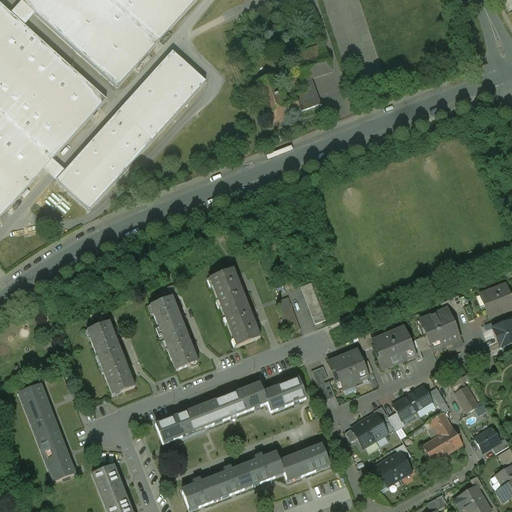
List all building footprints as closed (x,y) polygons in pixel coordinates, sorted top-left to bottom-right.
[(25,0),(23,2),(118,87),(196,0),(25,0)] [(0,217),(105,98),(0,3),(0,217)] [(292,54),(301,82),(311,79),(331,72),(322,44),(292,54)] [(204,84),(172,55),(56,183),(88,212),(204,84)] [(277,76),(252,85),(266,124),(299,113),(293,96),(285,99),(277,76)] [(304,91),(293,96),(299,113),(321,105),(311,79),(301,82),(304,91)] [(233,271),(209,280),(209,281),(211,280),(214,286),(211,287),(217,303),(220,302),(222,308),(220,309),(224,320),(226,319),(229,326),(227,326),(233,342),(235,341),(237,347),(235,348),(235,349),(260,339),(257,333),(254,335),(253,332),(256,330),(250,314),(247,315),(246,312),(249,311),(244,299),(241,300),(240,297),(243,296),(236,280),(233,281),(232,278),(235,277),(233,271)] [(311,284),(300,288),(302,293),(313,290),(311,284)] [(511,302),(505,286),(480,297),(488,319),(511,309),(511,302)] [(313,290),(302,293),(304,299),(315,295),(313,290)] [(315,295),(304,299),(307,304),(317,300),(315,295)] [(458,298),(440,305),(443,312),(446,311),(448,316),(463,310),(462,309),(458,298)] [(197,364),(172,299),(149,307),(175,373),(197,364)] [(287,299),(277,303),(279,308),(290,304),(287,299)] [(317,300),(307,304),(309,309),(319,306),(317,300)] [(290,304),(279,308),(281,314),(292,310),(290,304)] [(319,306),(309,309),(311,315),(321,311),(319,306)] [(469,306),(462,309),(463,310),(468,324),(474,321),(469,306)] [(292,310),(281,314),(283,319),(294,315),(292,310)] [(321,311),(311,315),(313,320),(323,316),(321,311)] [(443,312),(420,321),(426,336),(425,337),(429,349),(431,353),(459,341),(448,316),(446,311),(443,312)] [(294,315),(283,319),(285,324),(296,320),(294,315)] [(323,316),(313,320),(315,325),(325,322),(323,316)] [(296,320),(285,324),(287,330),(298,326),(296,320)] [(511,326),(510,322),(489,330),(500,356),(511,351),(511,326)] [(109,324),(86,332),(112,398),(134,389),(109,324)] [(298,326),(287,330),(289,335),(300,331),(298,326)] [(373,342),(371,343),(373,348),(383,370),(413,357),(414,357),(412,351),(403,330),(373,342)] [(369,334),(358,339),(363,352),(373,348),(371,343),(373,342),(369,334)] [(425,337),(414,341),(417,348),(419,353),(429,349),(425,337)] [(419,353),(417,348),(412,351),(414,357),(413,357),(416,362),(422,360),(419,353)] [(356,353),(327,365),(335,383),(339,381),(342,391),(353,386),(353,385),(367,379),(366,376),(361,365),(356,353)] [(368,362),(361,365),(366,376),(372,374),(368,362)] [(325,388),(323,382),(327,380),(322,368),(311,373),(323,402),(334,398),(330,386),(325,388)] [(291,382),(262,394),(267,405),(266,405),(270,414),(306,400),(298,380),(297,380),(297,381),(291,383),(291,382)] [(214,403),(198,409),(198,408),(193,410),(193,411),(176,417),(171,419),(171,420),(155,426),(162,446),(182,438),(204,429),(204,430),(266,405),(267,405),(262,394),(259,385),(252,388),(252,387),(239,392),(233,394),(234,395),(220,400),(214,403)] [(74,476),(39,387),(19,395),(54,484),(74,476)] [(477,408),(466,388),(454,395),(466,415),(477,408)] [(423,389),(407,398),(416,413),(421,409),(422,410),(426,407),(431,404),(432,403),(427,395),(423,389)] [(444,403),(436,390),(427,395),(432,403),(431,404),(434,409),(444,403)] [(407,398),(392,408),(396,414),(401,422),(406,419),(407,419),(411,417),(411,416),(416,413),(407,398)] [(387,419),(381,409),(373,413),(375,416),(381,425),(388,421),(387,419)] [(396,414),(387,419),(388,421),(396,433),(405,427),(401,422),(396,414)] [(443,415),(423,427),(432,441),(452,430),(443,415)] [(381,425),(375,416),(363,423),(374,442),(386,435),(381,425)] [(363,423),(351,431),(357,440),(363,449),(374,442),(363,423)] [(432,441),(422,448),(432,464),(462,447),(452,430),(432,441)] [(351,431),(344,435),(350,444),(357,440),(351,431)] [(500,446),(491,431),(474,441),(483,456),(491,451),(500,446)] [(500,446),(491,451),(495,458),(509,450),(505,443),(500,446)] [(222,475),(200,483),(199,480),(190,483),(191,487),(180,491),(188,511),(189,511),(189,510),(197,506),(199,509),(213,503),(212,500),(230,493),(231,496),(243,491),(242,488),(258,482),(259,484),(275,479),(274,476),(283,473),(287,484),(288,484),(287,481),(299,476),(301,479),(315,473),(314,470),(327,466),(328,468),(329,468),(320,446),(301,454),(301,452),(296,454),(296,456),(278,463),(275,454),(262,459),(261,456),(252,459),(253,463),(231,471),(230,468),(221,471),(222,475)] [(403,446),(395,451),(398,456),(399,455),(402,453),(406,451),(403,446)] [(511,455),(509,451),(497,458),(503,468),(511,463),(511,455)] [(398,456),(387,462),(399,480),(411,473),(399,455),(398,456)] [(399,480),(387,462),(376,469),(381,479),(387,488),(387,487),(399,480)] [(130,511),(113,467),(91,476),(105,511),(130,511)] [(503,491),(497,495),(503,505),(511,498),(511,470),(511,468),(495,478),(503,491)] [(483,489),(476,478),(469,482),(474,490),(476,488),(478,492),(483,489)] [(381,479),(373,484),(380,493),(388,488),(387,487),(387,488),(381,479)] [(474,490),(453,502),(458,511),(460,511),(463,510),(463,511),(489,511),(490,511),(489,511),(483,501),(478,492),(476,488),(474,490)] [(315,511),(316,511),(313,511),(303,511),(298,497),(288,500),(291,511),(315,511)] [(441,497),(426,506),(428,511),(438,511),(447,507),(441,497)]
